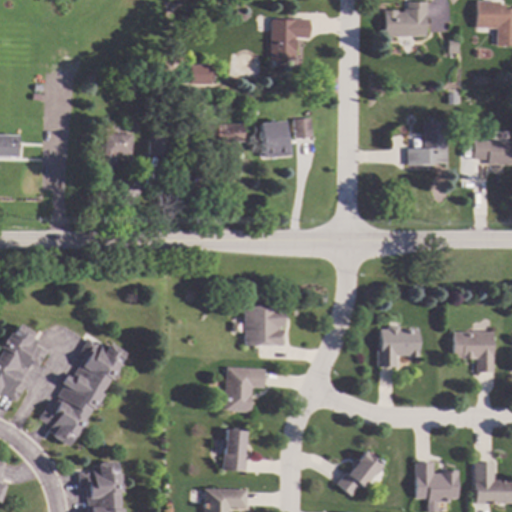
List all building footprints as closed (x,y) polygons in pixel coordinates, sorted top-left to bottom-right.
[(481,1),(495,1),(497,1),(496,4),(502,5),(502,9),(511,9),(511,45),(493,45),(493,29),(472,28),(473,1),(481,1)] [(423,4),(423,33),(423,35),(382,36),(381,11),(395,10),(395,13),(401,12),(401,9),(405,9),(404,3),(423,3),(423,4)] [(306,34),(306,38),(292,38),(292,60),(266,60),(266,19),(288,20),(306,20),(306,34)] [(455,54),(447,54),(447,40),(455,40),(455,54)] [(149,51),(149,57),(121,54),(121,48),(149,51)] [(207,66),(185,66),(185,85),(207,85),(207,66)] [(302,97),(294,97),(293,89),(302,89),(302,97)] [(454,104),(445,104),(445,93),(454,92),(454,104)] [(309,139),(308,139),(293,141),(291,141),(290,120),(307,118),(309,139)] [(443,164),(430,164),(430,166),(404,166),(404,165),(404,149),(405,149),(420,149),(420,122),(443,122),(443,164)] [(239,142),(238,142),(228,143),(203,144),(203,136),(207,135),(207,125),(239,124),(239,142)] [(163,127),(163,128),(163,155),(162,155),(146,155),(145,155),(145,137),(146,133),(154,134),(154,127),(163,127)] [(272,133),(281,132),(283,151),(259,153),(258,135),(264,134),(264,129),(271,128),(272,133)] [(129,135),(129,137),(128,155),(113,154),(112,170),(98,169),(101,135),(101,133),(129,135)] [(14,157),(0,157),(0,135),(14,135),(14,157)] [(511,165),(485,165),(484,165),(484,160),(471,160),(470,160),(470,141),(511,141),(511,165)] [(276,310),(281,310),(281,327),(276,327),(276,329),(279,329),(280,345),(257,346),(241,346),(241,306),(276,306),(276,310)] [(33,334),(31,337),(36,340),(34,344),(46,352),(46,353),(38,365),(38,366),(31,362),(18,384),(23,387),(22,388),(15,401),(13,400),(3,394),(2,395),(0,398),(0,352),(2,349),(0,348),(9,332),(12,334),(18,325),(33,334)] [(396,328),(396,330),(416,329),(416,358),(406,358),(406,356),(393,356),(393,366),(390,366),(377,367),(374,367),(374,351),(378,350),(378,330),(385,330),(385,327),(387,325),(394,325),(396,328)] [(490,370),(490,372),(476,372),(473,373),(473,359),(459,360),(459,358),(450,358),(450,332),(489,332),(490,370)] [(99,346),(100,343),(107,347),(108,344),(124,353),(118,363),(120,365),(111,381),(108,379),(100,393),(102,394),(93,410),(90,408),(83,421),(84,422),(75,438),(72,436),(67,446),(51,437),(53,434),(46,431),(47,430),(49,426),(38,420),(46,406),(46,405),(52,408),(58,398),(57,397),(63,386),(60,384),(65,376),(71,379),(83,357),(78,354),(86,342),(87,339),(99,346)] [(261,370),(261,372),(260,385),(260,388),(249,387),(248,413),(221,411),(223,368),(261,370)] [(243,431),(241,455),(244,455),(244,458),(243,472),(219,469),(221,448),(218,448),(219,439),(222,439),(223,429),(243,431)] [(380,465),(373,475),(371,473),(361,488),(357,485),(348,496),(333,485),(334,485),(342,474),(342,473),(345,476),(361,453),(380,465)] [(116,474),(119,473),(120,491),(117,492),(118,509),(122,508),(122,511),(86,511),(85,489),(78,490),(77,474),(77,473),(91,472),(91,466),(100,465),(99,463),(115,462),(116,474)] [(491,481),(511,480),(511,502),(472,504),(471,463),(472,462),(489,462),(490,462),(491,481)] [(430,473),(441,473),(441,471),(454,471),(454,499),(446,499),(446,503),(435,503),(435,511),(424,511),(424,499),(412,499),(412,463),(413,463),(427,463),(430,463),(430,473)] [(243,492),(243,505),(243,507),(225,507),(225,511),(201,511),(201,490),(243,490),(243,492)]
